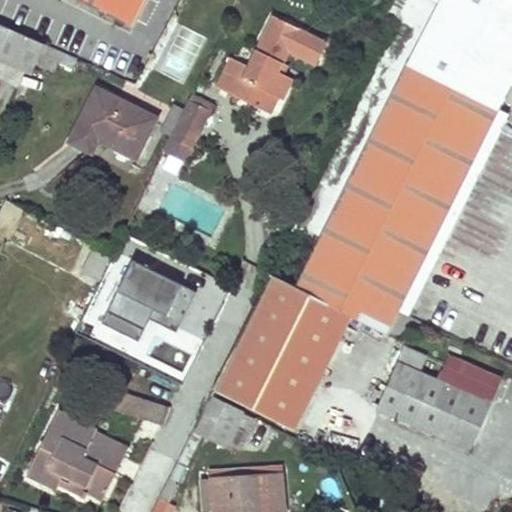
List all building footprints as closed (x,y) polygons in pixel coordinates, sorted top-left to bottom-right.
[(149,0),(77,0),(134,29),(149,0)] [(270,274),(213,389),(295,430),(351,317),(385,334),(398,310),(499,108),(511,80),(511,0),(431,0),(438,3),(296,287),(270,274)] [(249,68),(231,60),(217,88),(261,109),(268,93),(277,98),(281,100),(291,80),(276,73),(287,52),(315,65),(326,44),(272,18),(249,68)] [(0,58),(31,72),(40,54),(45,44),(0,24),(0,58)] [(78,59),(45,44),(40,54),(73,69),(78,59)] [(72,143),(92,152),(99,139),(137,158),(158,120),(99,91),(72,143)] [(277,98),(268,93),(261,109),(269,113),(277,98)] [(193,96),(190,101),(213,113),(215,107),(193,96)] [(213,113),(190,101),(164,153),(187,165),(213,113)] [(507,112),(499,108),(398,310),(406,314),(507,112)] [(132,257),(103,322),(141,338),(151,316),(179,329),(198,286),(132,257)] [(198,288),(182,330),(205,338),(221,297),(198,288)] [(425,357),(404,349),(378,409),(470,450),(501,378),(450,356),(440,381),(419,372),(425,357)] [(133,397),(129,413),(161,422),(166,406),(133,397)] [(209,397),(193,430),(203,435),(226,447),(229,442),(243,414),(209,397)] [(96,430),(59,412),(27,476),(55,490),(58,486),(85,499),(88,494),(102,501),(124,457),(91,440),(95,432),(96,430)] [(243,414),(229,442),(241,448),(255,420),(243,414)] [(187,440),(198,445),(203,435),(193,430),(187,440)] [(128,449),(95,432),(91,440),(124,457),(128,449)] [(163,511),(198,445),(187,440),(151,511),(163,511)] [(282,474),(201,480),(203,506),(213,505),(213,511),(282,511),(285,511),(282,474)]
